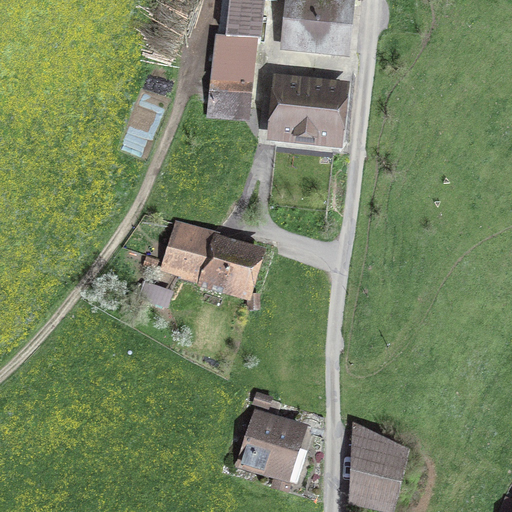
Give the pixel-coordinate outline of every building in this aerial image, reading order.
[(318,0),(289,0),(285,47),(345,53),(348,29),(351,4),(318,0)] [(208,116),(243,119),(247,92),(250,92),(255,41),(218,37),(208,116)] [(280,84),(275,135),(336,141),(341,91),(280,84)] [(193,283),(195,275),(201,277),(200,282),(243,295),(256,253),(236,246),(234,252),(201,242),(204,232),(179,225),(166,266),(181,271),(179,279),(193,283)] [(257,416),(241,465),(296,483),(304,460),(300,451),(295,450),(302,431),(257,416)] [(357,430),(353,502),(390,511),(404,456),(357,430)] [(511,511),(511,502),(505,499),(499,511),(511,511)]
